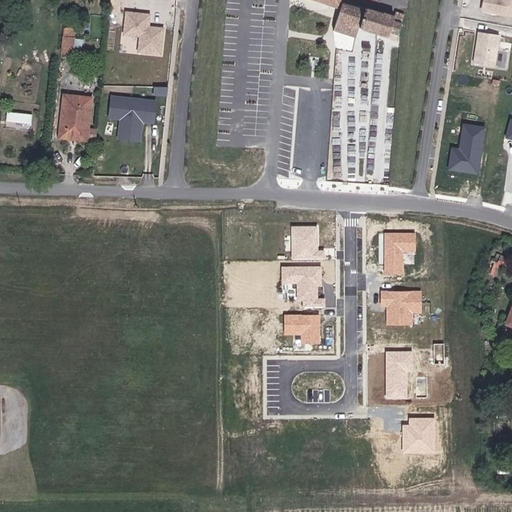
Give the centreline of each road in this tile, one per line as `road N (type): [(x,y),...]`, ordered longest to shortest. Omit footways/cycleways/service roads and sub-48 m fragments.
road 1 (tertiary): [(416,202),(173,193)]
road 2 (residential): [(448,0),(416,202)]
road 3 (residential): [(173,193),(194,0)]
road 4 (tertiary): [(173,193),(0,184)]
